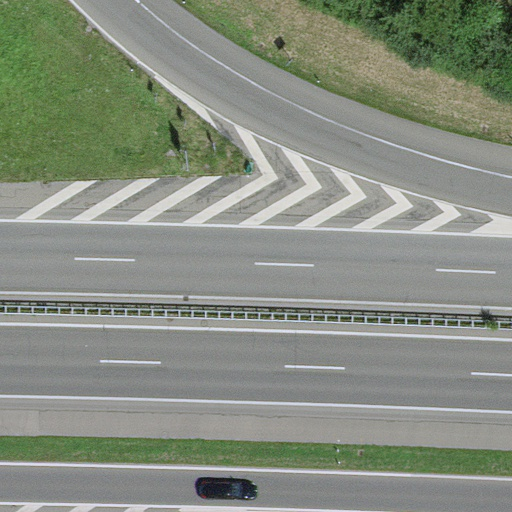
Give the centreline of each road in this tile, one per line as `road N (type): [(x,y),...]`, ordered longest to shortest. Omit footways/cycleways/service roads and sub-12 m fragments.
road 1 (motorway): [(0,358),(511,374)]
road 2 (motorway): [(511,272),(0,257)]
road 3 (motorway): [(511,195),(322,138),(199,74),(106,0)]
road 4 (motorway): [(0,483),(412,494)]
road 5 (motorway): [(286,511),(412,494)]
